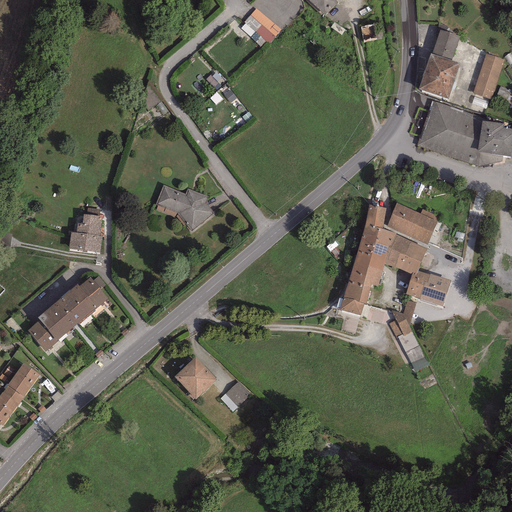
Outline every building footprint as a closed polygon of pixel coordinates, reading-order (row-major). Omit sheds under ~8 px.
[(306,0),(325,17),(337,3),(333,0),(306,0)] [(267,19),(256,9),(239,27),(250,37),(255,32),(269,45),(275,38),(261,25),(267,19)] [(360,27),(363,43),(375,42),(373,26),(360,27)] [(459,38),(439,31),(418,92),(447,102),(460,65),(451,62),(459,38)] [(503,61),(485,55),(472,95),(490,101),(503,61)] [(210,75),(205,80),(213,87),(218,83),(210,75)] [(139,89),(148,109),(161,103),(153,84),(139,89)] [(229,87),(223,92),(230,100),(236,95),(229,87)] [(511,126),(430,100),(415,147),(477,168),(501,163),(503,157),(511,160),(511,126)] [(185,194),(164,186),(156,206),(178,215),(190,231),(213,214),(206,204),(209,197),(187,189),(185,194)] [(419,214),(396,204),(386,227),(426,246),(431,235),(436,237),(442,224),(437,222),(439,217),(422,209),(419,214)] [(386,209),(368,205),(365,226),(339,311),(361,316),(364,304),(366,306),(371,286),(378,288),(384,266),(401,270),(411,275),(406,295),(409,296),(417,299),(444,309),(451,282),(418,272),(428,250),(395,234),(383,231),(386,209)] [(70,253),(102,257),(104,240),(101,240),(104,221),(89,219),(88,230),(81,229),(80,238),(72,238),(70,253)] [(0,247),(9,249),(11,235),(0,233),(0,247)] [(40,321),(27,331),(46,354),(108,302),(100,292),(107,286),(100,277),(93,282),(91,279),(80,288),(78,285),(38,318),(40,321)] [(417,299),(409,296),(403,314),(392,311),(389,324),(409,366),(425,358),(409,327),(417,299)] [(195,358),(174,378),(195,400),(216,381),(195,358)] [(0,430),(39,376),(22,364),(0,395),(0,430)] [(251,395),(238,382),(220,399),(233,413),(251,395)] [(267,437),(256,441),(261,452),(272,447),(267,437)]
